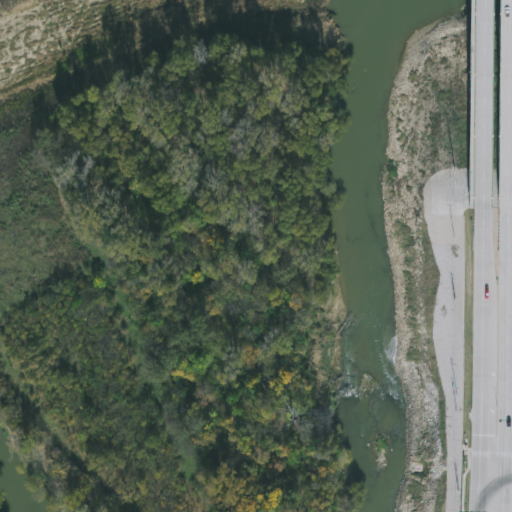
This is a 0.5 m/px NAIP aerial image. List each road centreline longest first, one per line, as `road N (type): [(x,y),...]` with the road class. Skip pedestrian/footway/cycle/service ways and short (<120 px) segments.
road 1 (primary): [(506,511),(509,210)]
road 2 (primary): [(482,0),(481,210)]
road 3 (primary): [(509,210),(510,0)]
road 4 (primary): [(481,318),(479,473)]
